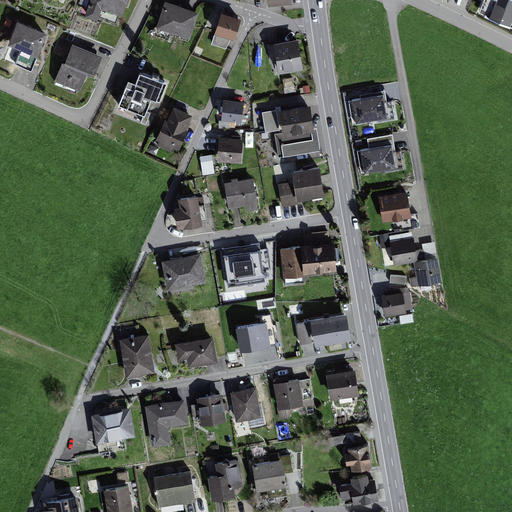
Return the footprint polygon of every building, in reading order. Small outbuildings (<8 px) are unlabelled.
[(127,0),(91,0),(86,16),(99,20),(103,9),(122,15),(127,0)] [(198,12),(165,0),(156,26),(190,37),(198,12)] [(511,0),(481,0),(476,13),(511,27),(511,26),(511,0)] [(241,17),(221,12),(215,32),(234,38),(241,17)] [(48,32),(18,21),(9,44),(39,56),(48,32)] [(421,34),(409,63),(469,87),(481,58),(421,34)] [(299,39),(272,43),(277,72),(303,68),(299,39)] [(101,56),(73,44),(65,62),(63,61),(55,81),(79,91),(87,71),(94,74),(101,56)] [(136,87),(127,84),(118,105),(145,116),(153,96),(159,99),(166,82),(142,73),(136,87)] [(390,92),(352,99),(356,122),(394,115),(390,92)] [(243,101),(224,100),(222,119),(241,121),(243,101)] [(308,104),(280,108),(284,131),(274,132),(277,156),(320,150),(317,128),(312,129),(308,104)] [(188,115),(175,110),(170,123),(164,121),(157,139),(180,148),(188,130),(183,128),(188,115)] [(397,132),(367,136),(369,146),(358,147),(362,172),(402,165),(397,132)] [(243,139),(219,136),(217,158),(241,160),(243,139)] [(213,153),(201,154),(203,174),(215,173),(213,153)] [(293,181),(278,183),(282,206),(299,204),(299,199),(323,195),(319,167),(292,171),(293,181)] [(254,180),(226,184),(229,205),(246,203),(247,209),(258,207),(254,180)] [(180,209),(174,210),(176,227),(202,223),(198,196),(179,199),(180,209)] [(407,222),(405,201),(380,203),(382,224),(407,222)] [(416,237),(388,242),(393,266),(416,262),(421,261),(416,237)] [(334,242),(303,245),(306,273),(336,270),(334,242)] [(301,246),(280,248),(282,276),(303,274),(301,246)] [(243,257),(223,260),(226,279),(232,278),(233,285),(260,281),(255,251),(243,253),(243,257)] [(202,257),(163,263),(167,290),(207,284),(202,257)] [(416,262),(420,287),(444,282),(439,258),(421,261),(416,262)] [(391,283),(407,283),(407,274),(391,274),(391,283)] [(409,297),(382,301),(385,320),(411,317),(409,297)] [(344,314),(313,319),(317,342),(348,337),(344,314)] [(266,321),(237,326),(241,349),(270,344),(266,321)] [(309,322),(297,324),(300,342),(312,340),(309,322)] [(150,335),(119,339),(125,377),(155,373),(150,335)] [(213,338),(176,344),(179,359),(187,357),(188,365),(217,360),(213,338)] [(355,369),(326,374),(330,398),(359,393),(355,369)] [(298,378),(274,382),(278,409),(303,404),(298,378)] [(255,388),(231,392),(236,422),(260,417),(255,388)] [(222,395),(197,399),(201,425),(226,421),(222,395)] [(184,399),(144,404),(150,446),(173,443),(171,426),(187,424),(184,399)] [(131,409),(91,414),(95,441),(134,436),(131,409)] [(359,432),(332,436),(333,446),(361,442),(359,432)] [(366,445),(349,447),(350,453),(344,454),(346,465),(350,464),(351,470),(370,467),(366,445)] [(282,458),(253,463),(257,489),(286,484),(282,458)] [(219,476),(209,477),(213,500),(236,496),(234,485),(241,483),(237,459),(217,462),(219,476)] [(192,472),(156,477),(160,506),(196,501),(192,472)] [(352,483),(339,485),(341,500),(355,498),(355,502),(378,498),(376,482),(370,482),(369,475),(351,478),(352,483)] [(131,511),(127,486),(105,490),(108,511),(131,511)] [(80,511),(77,496),(43,502),(45,511),(80,511)]
